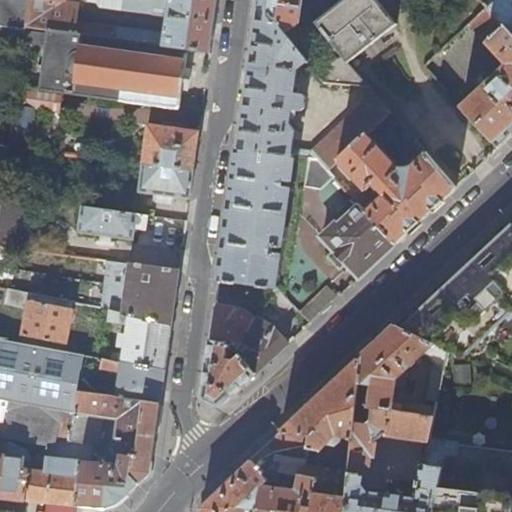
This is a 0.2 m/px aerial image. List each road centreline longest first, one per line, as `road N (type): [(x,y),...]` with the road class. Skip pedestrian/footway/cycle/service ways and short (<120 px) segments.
road 1 (residential): [(238,0),(183,420),(209,464)]
road 2 (tertiary): [(511,182),(209,464)]
